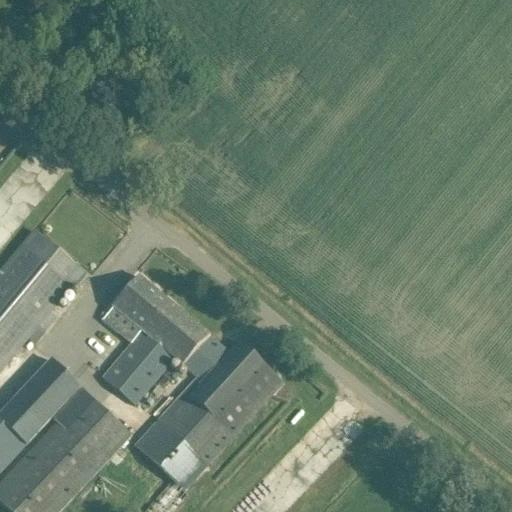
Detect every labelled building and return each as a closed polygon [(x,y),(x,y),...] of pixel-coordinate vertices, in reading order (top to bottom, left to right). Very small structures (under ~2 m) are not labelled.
[(0,223),(7,226),(13,214),(0,208),(0,223)] [(0,273),(0,374),(84,274),(34,233),(0,273)] [(102,380),(135,408),(171,367),(176,372),(207,336),(139,277),(110,311),(140,337),(102,380)] [(144,511),(176,511),(189,498),(186,496),(283,384),(238,345),(229,355),(207,336),(176,372),(196,389),(139,455),(170,482),(144,511)] [(15,399),(44,428),(81,389),(51,361),(15,399)] [(0,484),(0,504),(8,511),(61,511),(131,438),(82,391),(53,421),(57,425),(0,484)]
